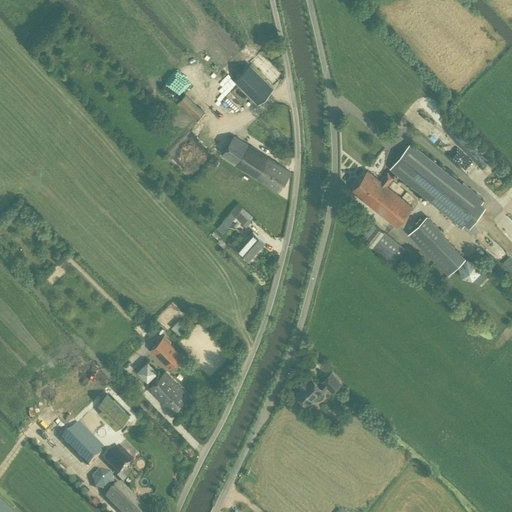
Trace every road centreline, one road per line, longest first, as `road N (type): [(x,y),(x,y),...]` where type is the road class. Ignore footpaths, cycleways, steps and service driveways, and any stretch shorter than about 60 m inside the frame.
road 1 (unclassified): [(175,511),(253,348),(288,230),(297,138),(271,0)]
road 2 (unclassified): [(215,511),(283,373),(332,189),(331,111),(307,0)]
road 3 (track): [(397,235),(422,207),(458,236),(483,223),(511,252)]
